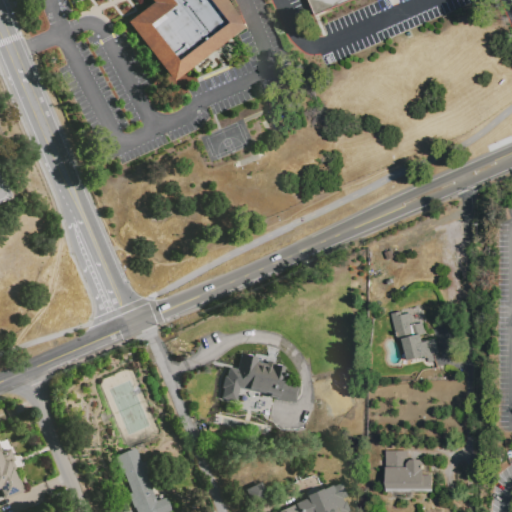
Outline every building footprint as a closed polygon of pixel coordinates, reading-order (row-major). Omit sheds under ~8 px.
[(223,0),(243,26),(172,81),(126,22),(151,2),(149,0),(223,0)] [(353,0),(317,16),(310,0),(353,0)] [(257,84),(283,74),(286,84),(261,94),(257,84)] [(218,112),(214,103),(241,92),(245,102),(218,112)] [(392,315),(401,312),(402,316),(411,314),(414,326),(422,324),(426,342),(436,340),(439,353),(408,361),(404,347),(402,347),(400,341),(398,341),(392,315)] [(224,388),(221,388),(222,386),(224,376),(226,377),(228,367),(237,369),(240,354),(257,358),(256,362),(272,365),(272,364),(284,367),(281,380),(299,384),(298,385),(295,403),(276,399),(276,397),(268,396),(269,392),(248,388),(248,389),(238,388),(235,401),(221,398),(224,388)] [(114,456),(135,448),(140,462),(147,459),(152,470),(145,473),(156,501),(167,496),(173,511),(137,511),(135,506),(137,505),(124,472),(121,473),(114,456)] [(387,493),(386,451),(408,451),(409,461),(421,461),(425,464),(425,475),(434,475),(434,493),(387,493)] [(22,489),(3,497),(0,489),(0,452),(3,460),(7,458),(10,466),(12,465),(22,489)] [(245,488),(249,501),(264,496),(260,483),(245,488)] [(275,511),(295,504),(294,503),(306,498),(305,496),(331,485),(332,486),(340,483),(346,496),(341,498),(343,502),(345,501),(349,511),(347,511),(275,511)]
